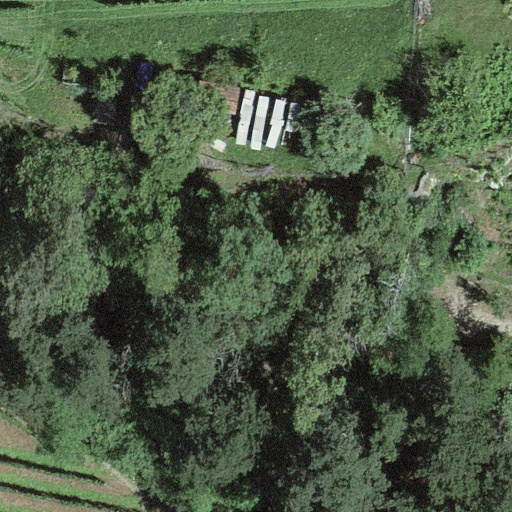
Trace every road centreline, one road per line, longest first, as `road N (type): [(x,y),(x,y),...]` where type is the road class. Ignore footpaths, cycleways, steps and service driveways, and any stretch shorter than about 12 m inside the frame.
road 1 (track): [(511,436),(408,427),(272,365),(124,322),(0,314)]
road 2 (track): [(0,406),(181,511)]
road 3 (track): [(511,282),(466,278),(449,298),(468,319),(511,329)]
